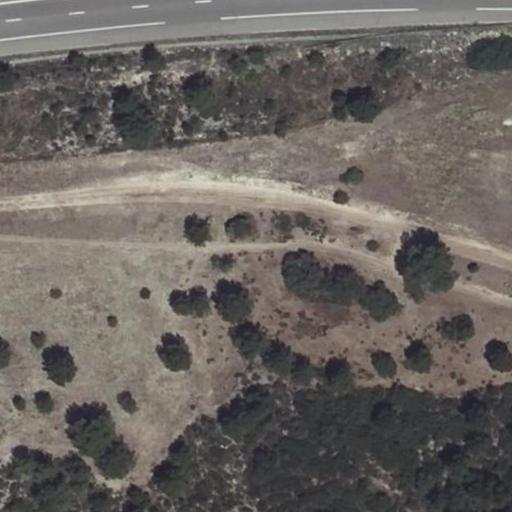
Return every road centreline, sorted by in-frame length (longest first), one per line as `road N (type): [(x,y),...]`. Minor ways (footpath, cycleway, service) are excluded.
road 1 (track): [(0,206),(126,186),(243,188),(511,254)]
road 2 (motorway): [(0,20),(309,0)]
